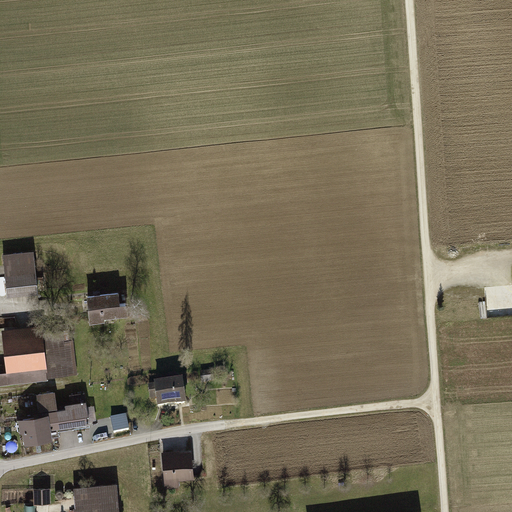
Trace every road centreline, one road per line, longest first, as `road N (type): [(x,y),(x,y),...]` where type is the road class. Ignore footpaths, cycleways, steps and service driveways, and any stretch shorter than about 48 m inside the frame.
road 1 (track): [(444,511),(411,0)]
road 2 (residential): [(0,467),(185,429),(436,400)]
